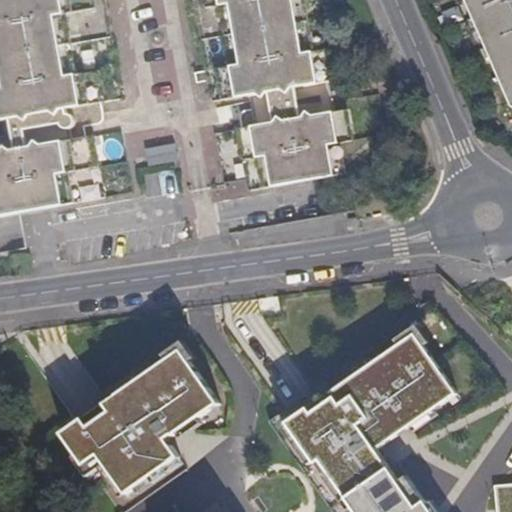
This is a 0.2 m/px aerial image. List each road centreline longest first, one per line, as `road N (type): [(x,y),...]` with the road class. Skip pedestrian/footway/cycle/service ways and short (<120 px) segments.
road 1 (tertiary): [(449,229),(0,298)]
road 2 (unknown): [(204,211),(67,232),(52,250),(55,290)]
road 3 (tertiary): [(472,177),(396,0)]
